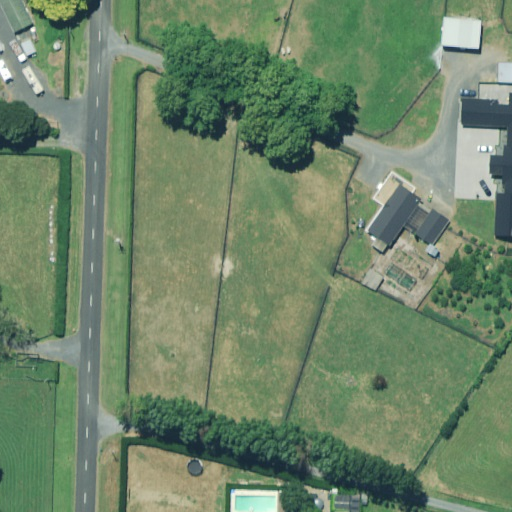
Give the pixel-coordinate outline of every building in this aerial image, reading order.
[(0,0),(17,35),(55,17),(47,0),(0,0)] [(477,21),(447,19),(445,46),(475,48),(477,21)] [(19,34),(9,39),(20,62),(41,51),(34,38),(24,44),(19,34)] [(511,60),(499,60),(498,83),(511,83),(511,60)] [(426,199),(394,177),(379,199),(389,206),(372,231),(393,245),(407,226),(434,245),(453,218),(436,206),(432,212),(421,205),(426,199)] [(412,272),(395,262),(388,274),(374,266),(364,284),(379,292),(384,283),(410,297),(426,267),(417,262),(412,272)] [(356,493),(336,492),(335,511),(355,511),(356,493)]
